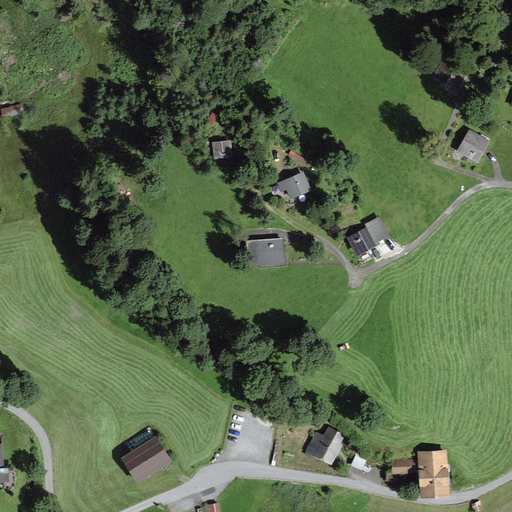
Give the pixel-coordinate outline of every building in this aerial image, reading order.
[(441,65),(432,79),(456,94),(465,79),(441,65)] [(24,102),(3,108),(5,117),(27,111),(24,102)] [(487,143),(467,133),(457,153),(477,163),(487,143)] [(229,141),(209,142),(210,158),(230,157),(229,141)] [(302,170),(274,182),(278,190),(283,187),(288,199),(310,190),(302,170)] [(352,226),(343,230),(357,257),(367,252),(366,250),(381,243),(380,240),(390,235),(380,216),(366,223),(367,224),(355,231),(352,226)] [(282,239),(246,241),(247,263),(283,261),(282,239)] [(325,434),(315,428),(304,450),(332,464),(347,435),(330,425),(325,434)] [(157,435),(122,457),(137,482),(172,459),(157,435)] [(444,452),(416,453),(416,461),(390,463),(391,476),(416,474),(418,494),(447,492),(444,452)] [(358,454),(354,465),(364,469),(369,458),(358,454)]
